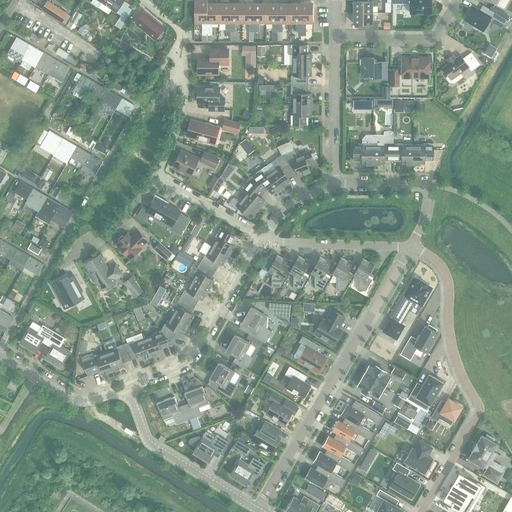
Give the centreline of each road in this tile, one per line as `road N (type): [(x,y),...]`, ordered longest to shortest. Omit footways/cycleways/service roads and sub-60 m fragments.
road 1 (residential): [(0,346),(182,35)]
road 2 (residential): [(409,247),(256,510)]
road 3 (residential): [(409,247),(440,267),(451,346),(478,408),(421,511)]
road 4 (residential): [(261,238),(191,363),(128,387)]
road 5 (residential): [(256,510),(155,451),(128,387)]
road 6 (residential): [(409,247),(425,189),(335,186)]
road 7 (residential): [(261,238),(409,247)]
road 8 (residential): [(335,186),(335,38)]
road 9 (residential): [(158,176),(183,99),(182,35)]
road 10 (residential): [(335,38),(432,38),(456,0)]
road 11 (residential): [(261,238),(158,176)]
